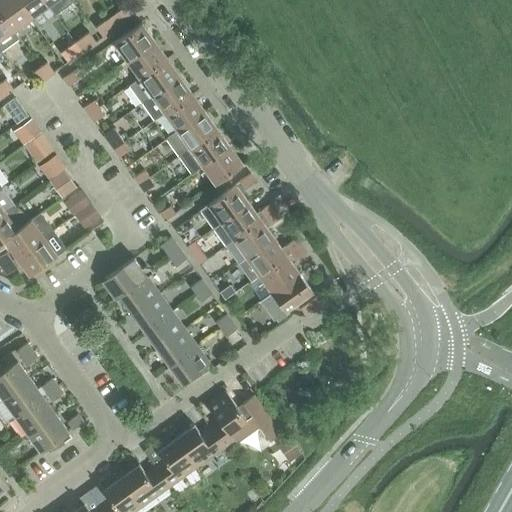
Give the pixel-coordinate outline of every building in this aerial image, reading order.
[(19,0),(0,0),(0,9),(14,29),(31,16),(19,0)] [(46,0),(19,0),(31,16),(49,4),(46,0)] [(125,6),(111,16),(118,26),(132,16),(125,6)] [(0,46),(2,49),(19,36),(14,29),(0,9),(0,46)] [(118,26),(111,16),(97,26),(104,36),(118,26)] [(114,41),(127,60),(155,40),(142,21),(114,41)] [(89,32),(76,41),(83,51),(96,42),(89,32)] [(127,60),(140,77),(168,57),(155,40),(127,60)] [(83,51),(76,41),(68,47),(75,57),(83,51)] [(140,77),(130,84),(143,101),(152,95),(180,75),(168,57),(140,77)] [(48,61),(41,66),(49,77),(56,72),(48,61)] [(49,77),(41,66),(33,71),(41,82),(49,77)] [(63,77),(68,85),(78,77),(73,70),(63,77)] [(155,119),(165,113),(193,93),(180,75),(152,95),(143,101),(155,119)] [(8,77),(0,82),(8,93),(15,88),(8,77)] [(165,113),(177,130),(205,110),(193,93),(165,113)] [(14,98),(4,105),(10,114),(20,106),(14,98)] [(84,106),(89,113),(99,106),(94,99),(84,106)] [(104,102),(99,106),(103,111),(108,108),(104,102)] [(99,106),(89,113),(94,121),(104,113),(103,111),(99,106)] [(167,137),(180,155),(218,128),(205,110),(177,130),(167,137)] [(14,130),(23,143),(41,131),(31,117),(14,130)] [(114,127),(104,134),(114,148),(125,141),(114,127)] [(192,173),(202,165),(230,146),(218,128),(180,155),(192,173)] [(53,149),(41,133),(24,145),(35,162),(53,149)] [(125,141),(114,148),(119,156),(130,148),(125,141)] [(230,146),(202,165),(215,184),(243,164),(230,146)] [(55,154),(45,162),(54,176),(64,168),(65,168),(55,154)] [(50,179),(62,196),(77,186),(64,168),(54,176),(50,179)] [(134,176),(139,184),(150,176),(145,169),(134,176)] [(250,172),(239,180),(245,188),(255,180),(250,172)] [(150,176),(139,184),(144,191),(155,183),(150,176)] [(200,208),(213,227),(249,201),(236,183),(200,208)] [(0,186),(0,213),(15,203),(2,185),(1,186),(0,186)] [(65,200),(76,214),(91,202),(81,188),(65,200)] [(0,213),(0,240),(31,218),(18,200),(15,203),(0,213)] [(225,245),(233,239),(261,219),(249,201),(213,227),(225,245)] [(259,209),(265,217),(276,209),(270,201),(259,209)] [(91,202),(76,214),(85,227),(101,215),(91,202)] [(171,205),(160,212),(165,220),(176,212),(171,205)] [(276,209),(265,217),(269,224),(281,216),(276,209)] [(15,256),(44,236),(53,229),(40,212),(31,218),(0,240),(0,242),(4,240),(15,256)] [(233,239),(246,257),(274,237),(261,219),(233,239)] [(44,236),(15,256),(28,274),(57,254),(44,236)] [(160,243),(168,254),(178,246),(170,236),(160,243)] [(285,244),(291,252),(301,244),(295,236),(285,244)] [(247,283),(258,275),(287,255),(274,237),(246,257),(234,265),(247,283)] [(194,242),(187,247),(199,265),(206,260),(194,242)] [(301,244),(291,252),(295,258),(306,251),(301,244)] [(178,246),(168,254),(176,265),(186,257),(178,246)] [(0,256),(0,263),(2,266),(12,259),(7,252),(0,256)] [(258,275),(270,292),(271,293),(299,273),(287,255),(258,275)] [(113,271),(106,277),(119,295),(147,275),(142,268),(134,257),(113,271)] [(12,259),(2,266),(7,273),(17,266),(12,259)] [(271,293),(270,292),(260,300),(273,318),(275,317),(277,319),(286,312),(285,310),(296,302),(300,308),(302,307),(308,315),(322,305),(316,295),(313,297),(309,292),(312,290),(299,273),(271,293)] [(147,275),(119,295),(120,296),(128,308),(132,313),(160,293),(156,288),(147,276),(147,275)] [(190,285),(196,293),(206,285),(201,278),(190,285)] [(206,285),(196,293),(201,300),(212,292),(206,285)] [(229,285),(219,292),(224,299),(234,292),(229,285)] [(160,293),(132,313),(139,323),(144,330),(172,310),(167,303),(160,293)] [(172,310),(144,330),(150,338),(157,348),(185,328),(178,318),(172,310)] [(216,320),(221,328),(232,320),(227,313),(216,320)] [(232,320),(221,328),(226,335),(237,328),(232,320)] [(185,328),(157,348),(161,353),(170,366),(198,346),(189,333),(185,328)] [(14,348),(2,357),(8,365),(17,359),(20,356),(21,358),(31,351),(26,344),(16,351),(14,348)] [(198,346),(170,366),(172,368),(183,384),(211,364),(199,348),(198,346)] [(31,351),(21,358),(27,365),(36,358),(31,351)] [(0,398),(2,398),(30,377),(29,375),(19,361),(17,359),(8,365),(3,369),(0,370),(0,398)] [(2,398),(0,398),(0,416),(5,423),(15,415),(43,395),(39,389),(30,377),(2,398)] [(40,384),(46,392),(55,385),(49,378),(40,384)] [(55,385),(46,392),(51,399),(61,393),(55,385)] [(219,419),(210,426),(224,446),(234,439),(237,442),(259,426),(268,438),(280,430),(254,394),(243,402),(244,404),(239,407),(226,390),(208,404),(219,419)] [(43,395),(15,415),(20,423),(28,433),(56,413),(49,403),(43,395)] [(56,413),(28,433),(30,437),(40,451),(41,452),(47,447),(50,452),(73,436),(69,431),(59,417),(56,413)] [(67,421),(72,428),(81,422),(76,415),(67,421)] [(195,424),(177,437),(197,466),(224,446),(210,426),(201,432),(195,424)] [(289,437),(280,443),(291,459),(301,451),(290,436),(289,437)] [(164,459),(155,466),(169,485),(197,466),(177,437),(158,451),(164,459)] [(140,463),(120,477),(141,506),(169,485),(155,466),(146,472),(140,463)] [(0,473),(0,491),(8,485),(0,473)] [(100,482),(90,490),(105,511),(132,511),(141,506),(120,477),(104,489),(100,482)] [(84,503),(71,511),(105,511),(90,490),(79,497),(84,503)]
